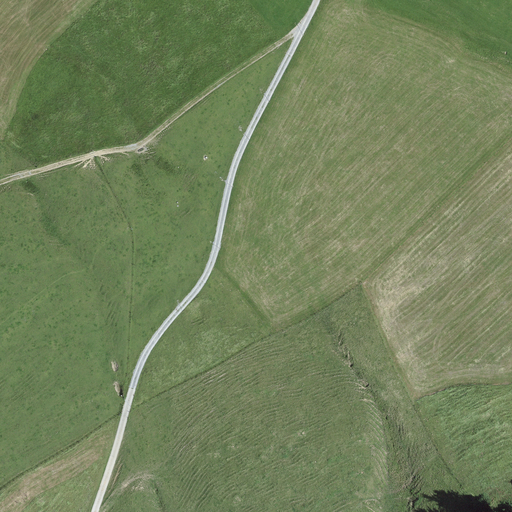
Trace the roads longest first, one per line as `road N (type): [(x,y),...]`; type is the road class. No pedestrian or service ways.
road 1 (track): [(313,0),(231,173),(209,271),(141,361),(94,511)]
road 2 (track): [(302,26),(143,142),(0,179)]
